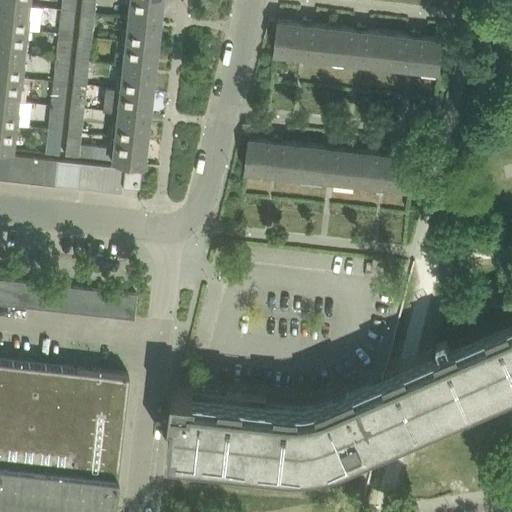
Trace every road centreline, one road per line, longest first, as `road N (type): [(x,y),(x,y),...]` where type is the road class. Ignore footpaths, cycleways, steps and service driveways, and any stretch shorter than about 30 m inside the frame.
road 1 (residential): [(139,511),(174,230)]
road 2 (residential): [(174,230),(198,221),(251,0)]
road 3 (residential): [(0,209),(174,230)]
